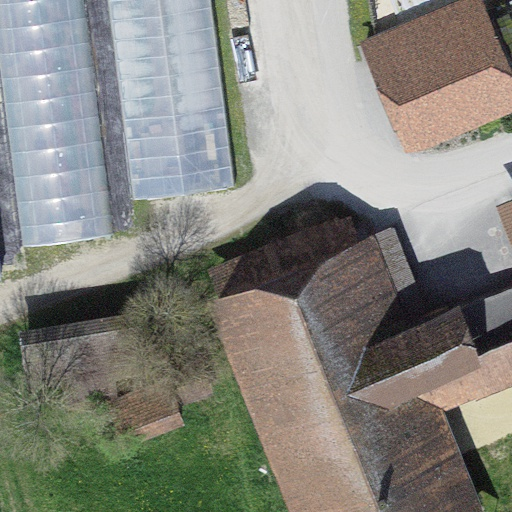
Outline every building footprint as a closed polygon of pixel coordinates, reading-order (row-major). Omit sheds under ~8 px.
[(83,0),(0,0),(0,59),(24,245),(114,234),(83,0)] [(211,0),(109,0),(134,195),(235,182),(211,0)] [(468,0),(465,0),(366,41),(408,141),(510,98),(468,0)] [(324,511),(451,511),(400,381),(468,355),(449,305),(381,331),(337,220),(225,265),(324,511)] [(511,274),(480,280),(485,308),(511,303),(511,274)] [(136,320),(27,338),(33,381),(67,376),(71,400),(116,393),(112,368),(142,364),(136,320)] [(511,336),(468,355),(483,390),(511,378),(511,336)] [(177,369),(186,397),(208,390),(198,362),(177,369)] [(113,400),(124,435),(181,415),(171,381),(113,400)]
